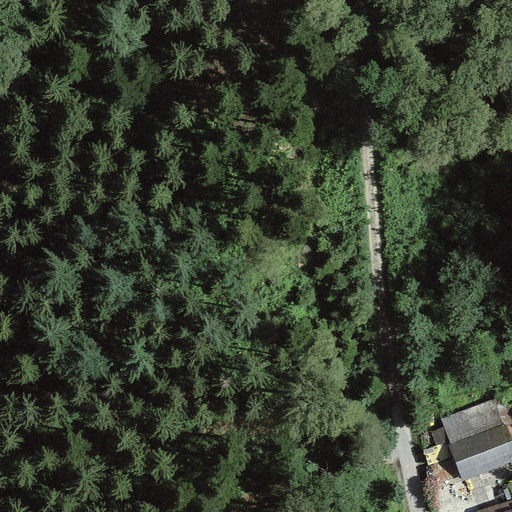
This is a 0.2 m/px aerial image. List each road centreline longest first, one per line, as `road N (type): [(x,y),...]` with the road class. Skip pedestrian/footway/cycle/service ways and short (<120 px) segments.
road 1 (track): [(363,0),(398,408)]
road 2 (track): [(18,0),(20,57),(0,147)]
